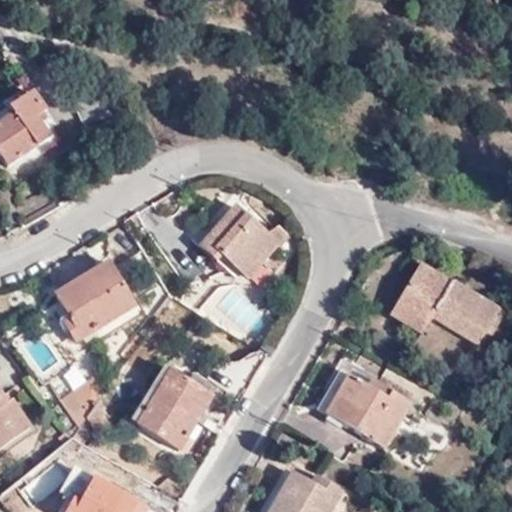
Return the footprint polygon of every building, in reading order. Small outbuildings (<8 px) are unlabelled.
[(108,122),(95,92),(71,100),(84,130),(108,122)] [(35,122),(47,114),(36,98),(0,121),(0,164),(3,170),(47,140),(35,122)] [(287,235),(278,229),(266,235),(234,208),(200,247),(216,264),(222,258),(247,280),(287,235)] [(53,300),(57,305),(111,273),(107,266),(53,300)] [(448,294),(451,288),(419,269),(415,276),(448,294)] [(57,305),(74,333),(80,344),(135,311),(111,273),(57,305)] [(497,315),(451,288),(448,294),(415,276),(393,311),(427,330),(431,323),(477,351),(497,315)] [(421,340),(427,330),(393,311),(388,320),(421,340)] [(80,344),(74,333),(68,338),(75,348),(80,344)] [(315,414),(343,430),(346,421),(329,411),(347,380),(336,374),(315,414)] [(211,401),(168,375),(135,429),(177,455),(211,401)] [(346,421),(343,430),(383,453),(408,408),(389,398),(387,403),(365,391),(347,380),(329,411),(346,421)] [(59,406),(69,419),(96,388),(92,383),(59,406)] [(387,403),(389,398),(391,395),(369,383),(365,391),(387,403)] [(96,388),(69,419),(77,432),(85,423),(94,439),(107,427),(96,407),(102,397),(96,388)] [(0,451),(30,431),(11,403),(6,406),(0,396),(0,451)] [(260,511),(268,511),(291,476),(284,472),(260,511)] [(139,511),(142,506),(81,473),(58,511),(139,511)] [(291,476),(268,511),(331,511),(341,495),(312,480),(309,486),(291,476)]
